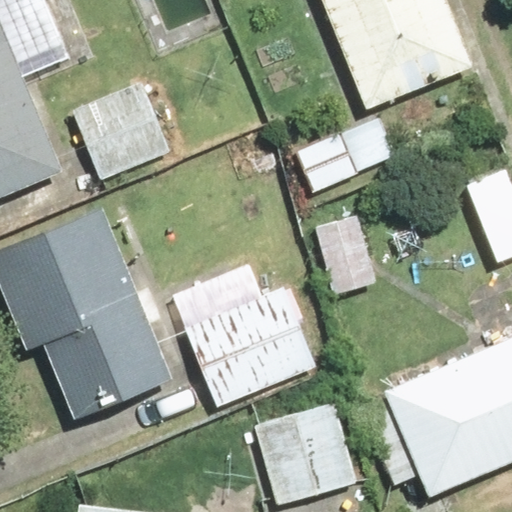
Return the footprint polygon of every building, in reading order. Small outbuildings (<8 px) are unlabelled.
[(448,0),(320,0),(365,115),(476,72),(448,0)] [(0,201),(62,176),(0,28),(0,201)] [(144,85),(74,114),(102,182),(172,152),(144,85)] [(373,120),(296,157),(314,194),(391,157),(373,120)] [(171,381),(100,210),(0,251),(0,359),(33,438),(171,381)] [(358,215),(314,227),(332,294),(376,282),(358,215)] [(279,295),(185,328),(213,408),(307,376),(279,295)] [(511,342),(386,393),(428,501),(511,467),(511,342)] [(334,400),(253,424),(277,504),(358,480),(334,400)]
